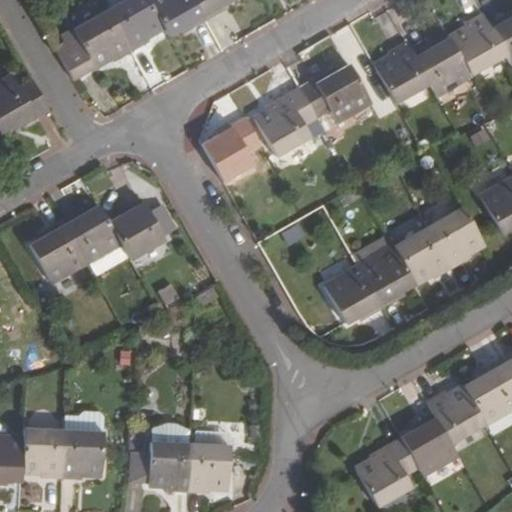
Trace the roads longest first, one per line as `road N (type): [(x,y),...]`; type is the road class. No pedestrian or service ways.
road 1 (residential): [(317,412),(145,118)]
road 2 (residential): [(145,118),(354,0)]
road 3 (residential): [(317,412),(511,304)]
road 4 (unclassified): [(91,148),(7,0)]
